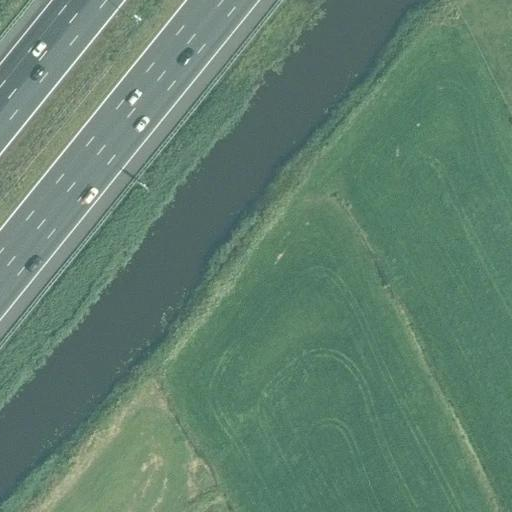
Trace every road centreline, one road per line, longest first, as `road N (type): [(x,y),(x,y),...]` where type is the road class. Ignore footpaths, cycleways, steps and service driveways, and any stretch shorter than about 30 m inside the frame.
road 1 (motorway): [(0,278),(226,0)]
road 2 (motorway): [(91,0),(0,113)]
